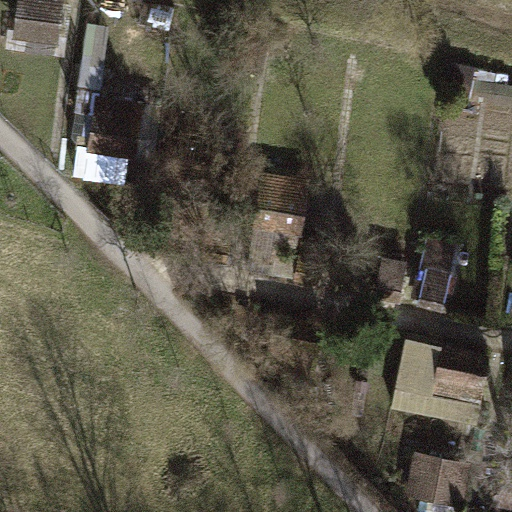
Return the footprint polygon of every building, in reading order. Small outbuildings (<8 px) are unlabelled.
[(73,0),(25,0),(18,45),(65,52),(73,0)] [(511,89),(468,83),(465,97),(511,104),(511,89)] [(150,105),(92,96),(84,148),(142,157),(150,105)] [(213,175),(168,168),(164,196),(209,202),(213,175)] [(320,196),(273,189),(266,239),(313,246),(320,196)] [(462,258),(431,253),(423,310),(454,314),(462,258)] [(409,270),(385,266),(380,301),(404,304),(409,270)] [(326,337),(292,331),(286,370),(321,375),(326,337)] [(494,356),(447,349),(439,401),(486,408),(494,356)] [(469,511),(476,469),(422,461),(415,504),(467,511),(469,511)]
